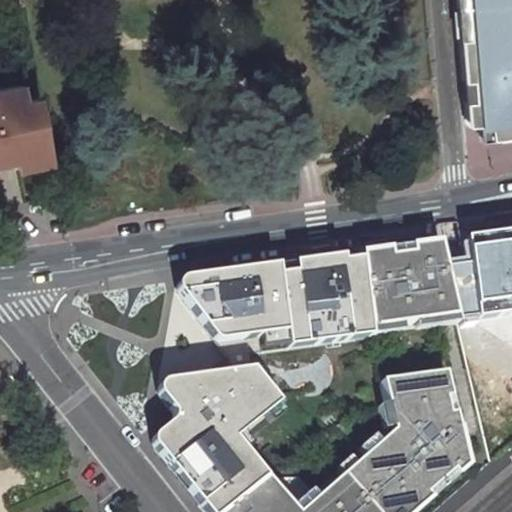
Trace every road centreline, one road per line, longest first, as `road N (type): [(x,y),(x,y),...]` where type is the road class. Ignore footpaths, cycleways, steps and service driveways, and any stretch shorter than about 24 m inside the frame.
road 1 (secondary): [(457,203),(13,271)]
road 2 (residential): [(13,271),(45,348),(166,511)]
road 3 (residential): [(440,0),(457,203)]
road 4 (unknown): [(98,420),(132,339),(136,279)]
